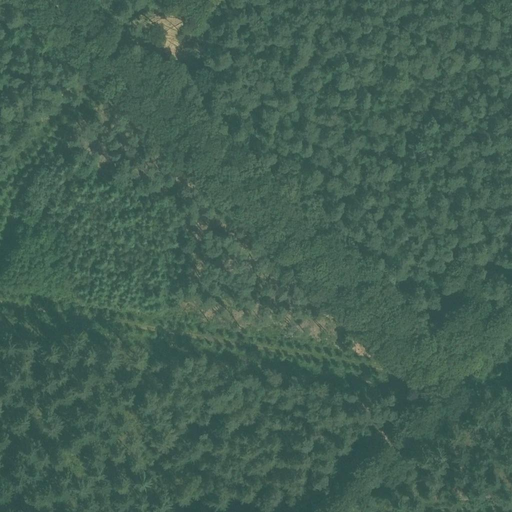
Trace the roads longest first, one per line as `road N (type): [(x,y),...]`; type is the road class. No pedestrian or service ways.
road 1 (track): [(452,379),(43,0)]
road 2 (track): [(0,299),(301,349),(397,371),(437,396)]
road 3 (track): [(452,379),(334,511)]
